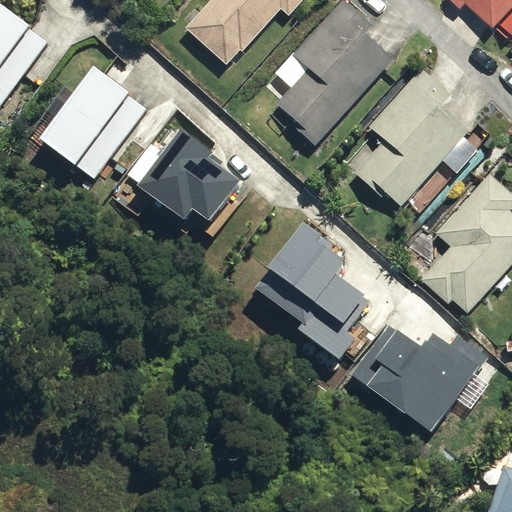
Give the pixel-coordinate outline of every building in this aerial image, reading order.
[(209,0),(184,27),(224,64),(238,47),(241,50),(278,7),(286,15),(299,0),(209,0)] [(276,104),(317,140),(391,58),(363,33),(371,25),(343,0),(341,0),(292,54),(307,68),(276,104)] [(511,0),(459,0),(492,28),(511,3),(511,0)] [(0,104),(44,45),(3,15),(0,19),(0,104)] [(354,172),(394,209),(468,129),(440,103),(449,94),(421,68),(368,126),(383,139),(354,172)] [(101,78),(52,144),(98,178),(147,112),(101,78)] [(446,294),(467,313),(511,262),(511,213),(508,210),(511,206),(511,194),(489,174),(435,234),(449,246),(421,277),(444,297),(446,294)] [(57,432),(58,435),(59,439),(61,442),(63,444),(66,446),(69,448),(72,449),(76,449),(79,449),(82,448),(86,447),(89,445),(91,443),(93,440),(95,437),(96,434),(96,430),(96,427),(95,423),(94,420),(92,417),(90,415),(87,413),(84,411),(81,410),(77,410),(74,410),(70,411),(67,412),(64,414),(62,416),(60,419),(58,422),(57,425),(57,429),(57,432)] [(511,511),(511,469),(503,467),(487,511),(489,511),(511,511)]
